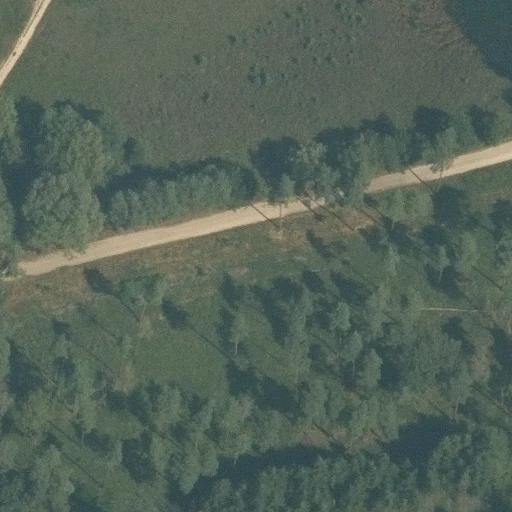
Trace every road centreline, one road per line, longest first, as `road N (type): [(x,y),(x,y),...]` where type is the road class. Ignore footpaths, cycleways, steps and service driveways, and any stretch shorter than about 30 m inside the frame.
road 1 (unknown): [(511,145),(0,267)]
road 2 (track): [(511,160),(0,281)]
